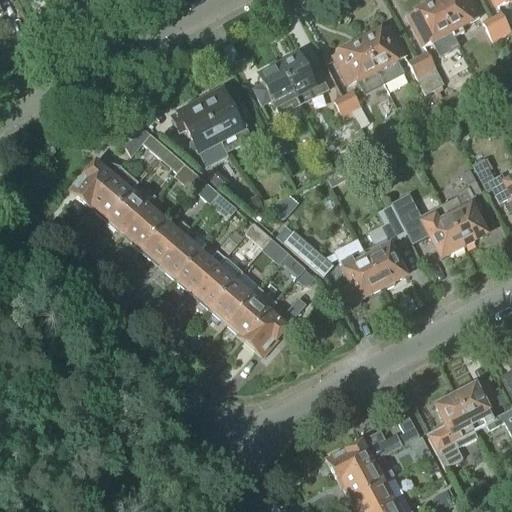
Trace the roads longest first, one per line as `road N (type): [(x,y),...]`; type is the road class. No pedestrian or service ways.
road 1 (residential): [(230,452),(511,301)]
road 2 (residential): [(230,452),(135,343),(86,300),(0,245)]
road 3 (residential): [(0,120),(231,0)]
